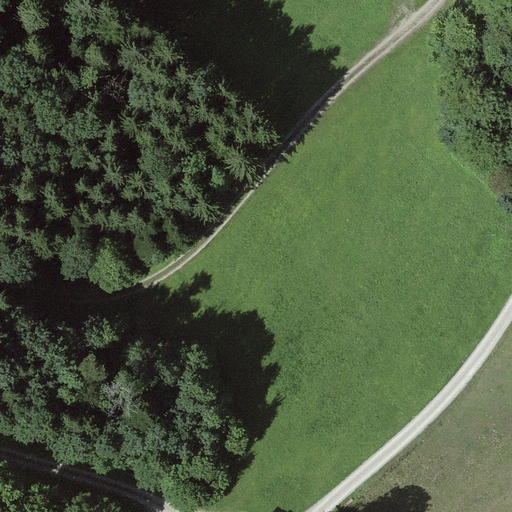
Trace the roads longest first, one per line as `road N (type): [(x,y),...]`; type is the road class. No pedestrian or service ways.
road 1 (track): [(0,285),(21,294),(114,300),(187,261),(439,0)]
road 2 (unclassified): [(310,511),(451,370),(511,286)]
road 3 (track): [(156,511),(0,454)]
